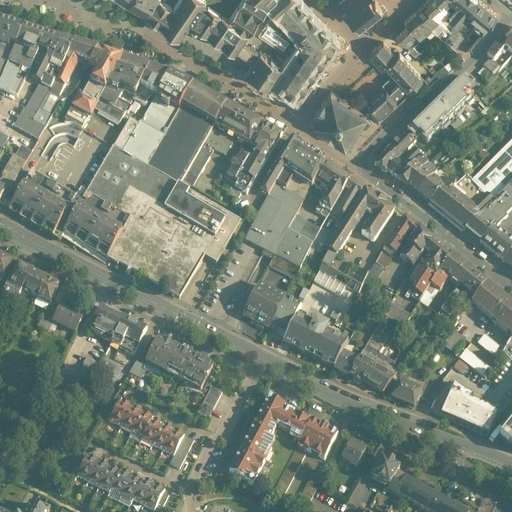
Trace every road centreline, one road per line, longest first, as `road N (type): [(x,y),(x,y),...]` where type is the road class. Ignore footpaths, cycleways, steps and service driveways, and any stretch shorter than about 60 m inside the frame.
road 1 (residential): [(511,288),(356,168),(456,80),(511,13)]
road 2 (tertiary): [(264,360),(0,226)]
road 3 (tertiary): [(461,444),(370,414),(264,360)]
